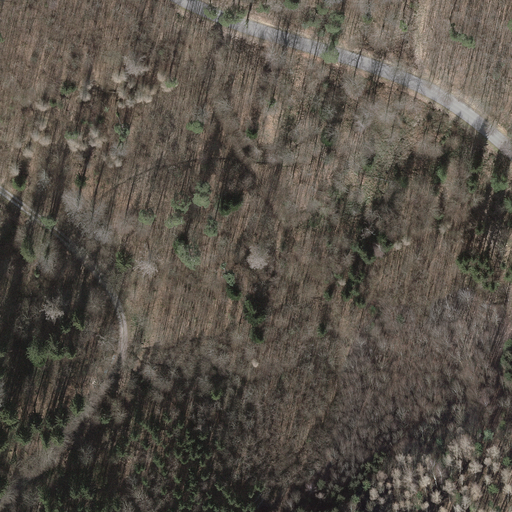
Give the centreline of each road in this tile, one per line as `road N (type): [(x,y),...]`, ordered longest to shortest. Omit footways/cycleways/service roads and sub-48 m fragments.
road 1 (track): [(0,192),(99,278),(121,320),(122,349),(98,400),(0,496)]
road 2 (tertiary): [(511,157),(435,98),(178,0)]
